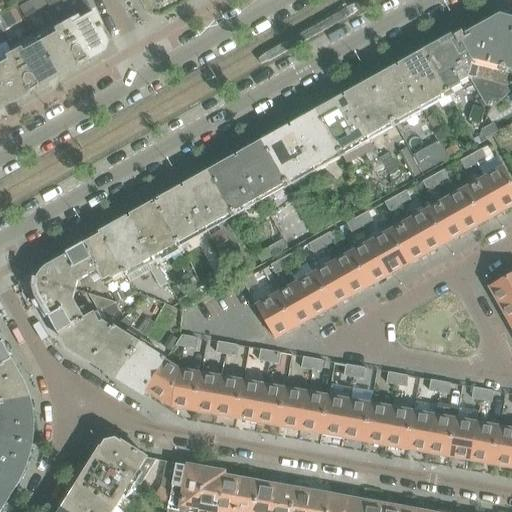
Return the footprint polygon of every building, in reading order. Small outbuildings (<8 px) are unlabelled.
[(99,30),(84,0),(44,0),(58,27),(79,64),(101,52),(103,44),(97,31),(99,30)] [(511,21),(501,18),(469,37),(469,38),(466,40),(462,33),(425,54),(448,94),(461,86),(460,84),(468,79),(469,77),(472,78),(471,82),(490,112),(511,92),(511,91),(511,21)] [(79,64),(58,27),(51,32),(53,35),(36,45),(55,78),(79,64)] [(55,78),(36,45),(19,54),(17,51),(10,54),(31,91),(55,78)] [(31,91),(10,54),(1,60),(3,64),(0,65),(0,93),(6,105),(31,91)] [(448,94),(425,54),(372,84),(394,124),(448,94)] [(368,139),(394,124),(372,84),(317,115),(340,154),(359,143),(374,171),(383,165),(380,159),(368,139)] [(460,104),(455,95),(450,97),(455,106),(460,104)] [(340,154),(317,115),(264,144),(286,184),(308,172),(315,169),(315,168),(340,154)] [(442,134),(433,116),(428,119),(438,136),(442,134)] [(492,138),(487,129),(480,133),(478,139),(481,144),(492,138)] [(286,184),(264,144),(210,174),(233,214),(286,184)] [(439,145),(414,159),(423,175),(448,161),(439,145)] [(487,159),(482,150),(471,157),(476,166),(487,159)] [(399,172),(389,154),(380,159),(383,165),(390,177),(399,172)] [(476,166),(471,157),(461,162),(466,171),(476,166)] [(511,208),(511,182),(504,168),(482,180),(502,214),(511,208)] [(449,180),(444,171),(434,177),(439,186),(449,180)] [(233,214),(210,174),(156,205),(179,244),(233,214)] [(335,184),(329,174),(319,179),(325,189),(335,184)] [(439,186),(434,177),(423,183),(428,192),(439,186)] [(502,214),(482,180),(464,190),(483,225),(502,214)] [(483,225),(464,190),(445,201),(464,235),(483,225)] [(411,201),(406,192),(396,198),(400,207),(411,201)] [(400,207),(396,198),(385,204),(390,213),(400,207)] [(464,235),(445,201),(426,211),(445,246),(464,235)] [(179,244),(156,205),(103,234),(125,273),(126,274),(179,244)] [(341,216),(335,206),(319,215),(325,226),(335,220),(334,220),(341,216)] [(277,217),(272,207),(266,210),(272,220),(277,217)] [(445,246),(426,211),(407,222),(426,256),(445,246)] [(373,222),(368,213),(357,219),(362,228),(373,222)] [(362,228),(357,219),(347,225),(352,234),(362,228)] [(426,256),(407,222),(388,233),(408,267),(426,256)] [(408,267),(388,233),(369,243),(389,278),(408,267)] [(125,273),(103,234),(104,237),(86,247),(84,245),(47,265),(43,269),(39,274),(36,279),(36,282),(64,289),(76,292),(79,283),(98,271),(104,282),(111,278),(112,280),(125,273)] [(335,243),(330,234),(319,240),(324,249),(335,243)] [(324,249),(319,240),(309,246),(314,255),(324,249)] [(262,264),(288,249),(283,241),(257,255),(262,264)] [(389,278),(369,243),(351,254),(370,288),(389,278)] [(236,266),(228,251),(221,255),(229,270),(236,266)] [(370,288),(351,254),(332,264),(351,299),(370,288)] [(298,264),(293,255),(282,261),(286,270),(298,264)] [(286,270),(282,261),(271,267),(276,276),(286,270)] [(351,299),(332,264),(313,275),(332,309),(351,299)] [(172,292),(158,268),(151,272),(165,296),(172,292)] [(209,294),(234,280),(230,273),(205,287),(209,294)] [(332,309),(313,275),(294,285),(313,320),(332,309)] [(500,307),(511,300),(511,275),(489,288),(500,307)] [(259,285),(254,276),(242,282),(248,291),(259,285)] [(80,311),(74,301),(76,292),(64,289),(36,282),(35,286),(36,292),(38,298),(59,335),(61,334),(69,349),(96,365),(121,323),(114,330),(103,323),(106,321),(101,312),(95,316),(89,306),(80,311)] [(313,320),(294,285),(275,296),(295,330),(313,320)] [(183,309),(206,296),(201,287),(178,301),(183,309)] [(117,304),(89,295),(99,313),(117,304)] [(295,330),(275,296),(257,307),(276,341),(295,330)] [(511,326),(511,325),(511,300),(500,307),(511,326)] [(146,318),(138,331),(146,336),(154,323),(146,318)] [(167,359),(145,344),(142,343),(127,334),(134,324),(126,319),(121,323),(96,365),(144,395),(146,392),(166,361),(167,359)] [(0,368),(11,362),(14,361),(0,336),(0,368)] [(170,353),(178,341),(170,336),(163,347),(170,353)] [(184,348),(186,337),(182,336),(182,337),(175,346),(184,348)] [(194,350),(195,340),(196,340),(196,339),(186,337),(184,348),(194,350)] [(226,356),(228,344),(218,342),(217,344),(218,344),(216,354),(226,356)] [(236,357),(238,347),(239,347),(239,346),(228,344),(226,356),(236,357)] [(269,363),(271,352),(260,350),(260,351),(261,351),(259,361),(269,363)] [(279,365),(280,355),(281,355),(282,354),(271,352),(269,363),(279,365)] [(311,371),(314,360),(303,358),(303,359),(302,369),(311,371)] [(321,373),(323,363),(324,363),(324,362),(314,360),(311,371),(321,373)] [(173,409),(180,370),(166,361),(146,392),(173,409)] [(28,392),(23,383),(11,362),(0,368),(0,437),(32,443),(33,436),(34,425),(33,414),(31,403),(28,392)] [(354,379),(356,367),(345,365),(345,367),(346,367),(344,377),(354,379)] [(364,380),(366,370),(367,370),(367,369),(356,367),(354,379),(364,380)] [(194,413),(201,374),(180,370),(173,409),(194,413)] [(397,386),(399,375),(388,373),(388,374),(389,374),(387,384),(397,386)] [(215,417),(222,378),(201,374),(194,413),(215,417)] [(406,388),(408,378),(409,378),(409,377),(399,375),(397,386),(406,388)] [(237,420),(244,382),(222,378),(215,417),(237,420)] [(439,394),(441,383),(430,381),(430,382),(431,382),(429,392),(439,394)] [(258,424),(265,385),(244,382),(237,420),(258,424)] [(449,396),(451,386),(452,386),(452,384),(441,383),(439,394),(449,396)] [(279,428),(286,389),(265,385),(258,424),(279,428)] [(482,401),(484,390),(473,388),(473,390),(474,390),(472,400),(482,401)] [(300,432),(307,393),(286,389),(279,428),(300,432)] [(492,403),(494,393),(495,392),(484,390),(482,401),(492,403)] [(322,436),(329,397),(307,393),(300,432),(322,436)] [(343,439),(350,401),(329,397),(322,436),(343,439)] [(364,443),(371,404),(350,401),(343,439),(364,443)] [(385,447),(392,408),(371,404),(364,443),(385,447)] [(407,451),(414,412),(392,408),(385,447),(407,451)] [(428,455),(435,416),(414,412),(407,451),(428,455)] [(449,459),(456,420),(435,416),(428,455),(449,459)] [(470,462),(477,424),(456,420),(449,459),(470,462)] [(492,466),(499,427),(477,424),(470,462),(492,466)] [(511,469),(511,429),(499,427),(492,466),(511,469)] [(28,463),(31,450),(32,443),(0,437),(0,511),(16,487),(23,475),(28,463)] [(133,482),(147,459),(117,440),(106,442),(80,484),(117,507),(130,487),(145,496),(148,492),(133,482)] [(167,464),(163,488),(172,495),(177,465),(167,464)] [(179,511),(199,511),(207,470),(188,467),(177,465),(172,495),(169,510),(179,511)] [(218,511),(225,477),(225,473),(207,470),(199,511),(218,511)] [(235,511),(242,480),(225,477),(218,511),(235,511)] [(254,511),(260,483),(242,480),(235,511),(254,511)] [(273,511),(278,487),(260,483),(254,511),(273,511)] [(114,511),(117,507),(80,484),(62,511),(114,511)] [(291,511),(296,486),(285,484),(285,488),(278,487),(273,511),(291,511)] [(309,511),(313,493),(307,492),(308,488),(296,486),(291,511),(309,511)] [(328,511),(331,496),(313,493),(309,511),(328,511)] [(347,511),(349,499),(331,496),(328,511),(347,511)] [(365,511),(368,499),(357,497),(356,501),(349,499),(347,511),(365,511)] [(384,511),(385,506),(378,505),(379,501),(368,499),(365,511),(384,511)]
